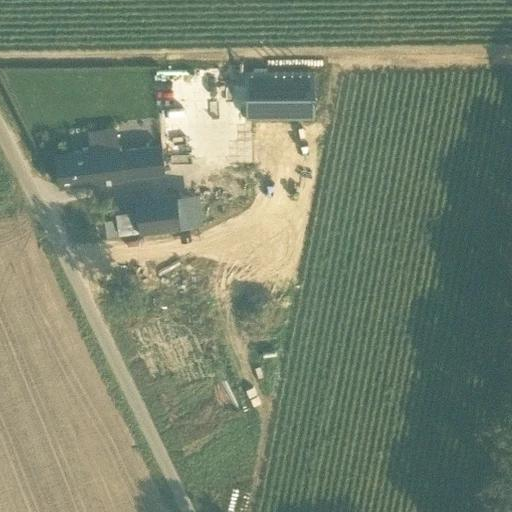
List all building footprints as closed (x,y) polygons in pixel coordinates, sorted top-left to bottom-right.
[(245,70),(246,119),(316,117),(314,68),(245,70)] [(242,136),(221,278),(300,290),(321,147),(242,136)] [(56,154),(60,187),(121,179),(121,178),(119,151),(118,150),(120,150),(120,146),(56,154)] [(161,146),(145,148),(148,175),(165,173),(161,146)] [(182,227),(177,193),(115,202),(117,222),(119,236),(182,227)]
